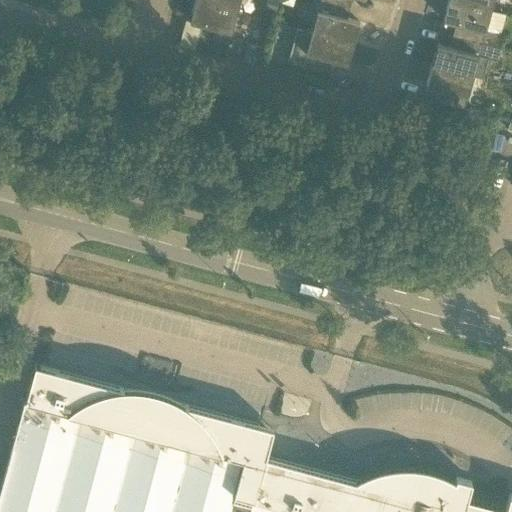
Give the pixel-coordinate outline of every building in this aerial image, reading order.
[(237,11),(195,0),(190,20),(202,24),(196,49),(225,57),(228,44),(237,11)] [(237,11),(239,0),(195,0),(237,11)] [(265,0),(263,10),(276,13),(278,0),(265,0)] [(347,18),(350,6),(327,0),(320,0),(312,31),(354,42),(359,21),(347,18)] [(490,9),(454,0),(448,0),(443,20),(456,23),(453,34),(479,41),(484,42),(501,47),(505,34),(485,29),(490,9)] [(454,0),(490,9),(492,0),(454,0)] [(348,63),(354,42),(312,31),(303,65),(332,72),(336,60),(348,63)] [(498,60),(501,47),(484,42),(479,41),(453,34),(450,46),(437,43),(432,63),(473,74),(478,55),(498,60)] [(246,47),(243,60),(262,65),(266,51),(246,47)] [(465,108),(473,74),(432,63),(426,85),(438,88),(435,100),(465,108)] [(171,398),(158,393),(143,389),(128,389),(123,389),(35,365),(0,494),(0,511),(511,511),(511,495),(510,495),(506,509),(467,499),(472,482),(456,478),(455,481),(450,478),(444,476),(438,473),(432,471),(425,470),(419,469),(412,468),(405,468),(399,468),(392,469),(385,470),(379,471),(373,473),(367,476),(361,478),(355,482),(265,457),(273,429),(184,405),(171,398)]
